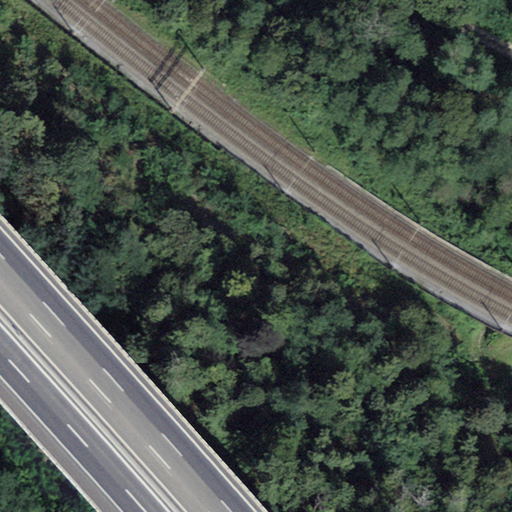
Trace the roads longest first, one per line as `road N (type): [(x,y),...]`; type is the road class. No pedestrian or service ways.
road 1 (motorway): [(219,511),(0,271)]
road 2 (motorway): [(0,354),(141,511)]
